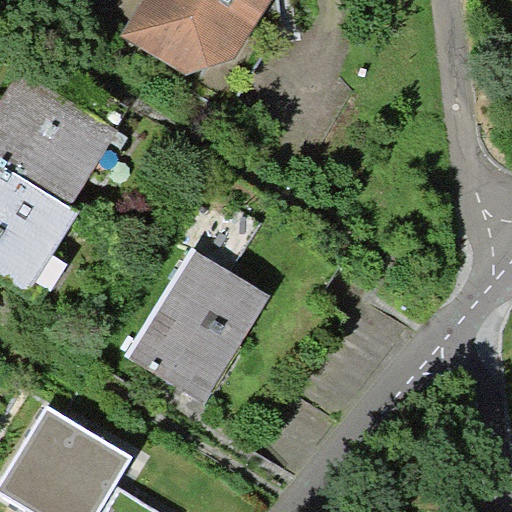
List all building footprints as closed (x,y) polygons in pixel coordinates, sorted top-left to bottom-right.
[(152,0),(143,16),(149,20),(136,43),(180,70),(193,50),(195,51),(196,49),(221,64),(260,0),(152,0)] [(63,214),(111,137),(15,77),(0,101),(0,176),(70,221),(72,219),(63,214)] [(0,285),(22,299),(70,221),(0,176),(0,285)] [(121,361),(187,401),(222,345),(232,351),(263,302),(187,256),(121,361)] [(94,511),(128,456),(45,407),(0,481),(0,491),(35,511),(94,511)]
